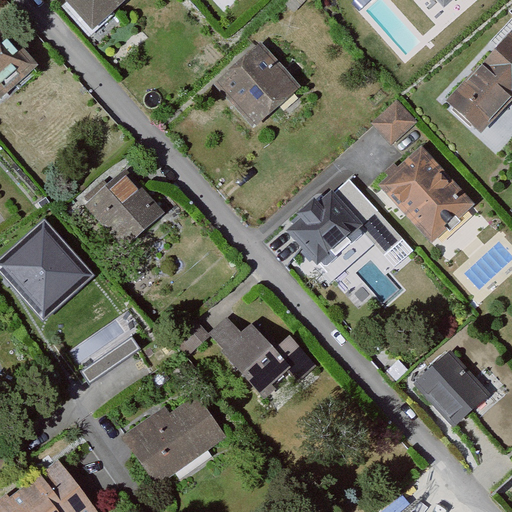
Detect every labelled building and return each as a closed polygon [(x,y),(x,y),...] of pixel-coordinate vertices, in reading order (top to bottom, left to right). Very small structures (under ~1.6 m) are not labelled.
[(127,0),(62,0),(94,33),(127,0)] [(0,105),(37,74),(0,30),(0,105)] [(511,35),(511,34),(446,101),(482,135),(511,103),(511,35)] [(301,88),(261,42),(212,84),(252,130),(301,88)] [(418,122),(398,100),(371,124),(391,146),(418,122)] [(475,205),(421,148),(378,187),(432,245),(475,205)] [(176,228),(132,181),(92,219),(135,265),(176,228)] [(364,229),(332,192),(287,231),(318,268),(364,229)] [(78,267),(43,229),(1,267),(35,305),(78,267)] [(172,340),(187,357),(211,337),(196,319),(172,340)] [(227,319),(209,334),(265,399),(294,374),(300,381),(316,367),(282,328),(266,342),(252,325),(241,334),(227,319)] [(132,353),(147,375),(175,355),(161,334),(132,353)] [(450,351),(413,384),(456,431),(493,398),(450,351)] [(167,497),(236,449),(206,405),(179,424),(170,412),(128,442),(136,453),(167,497)] [(90,511),(63,474),(10,511),(90,511)]
